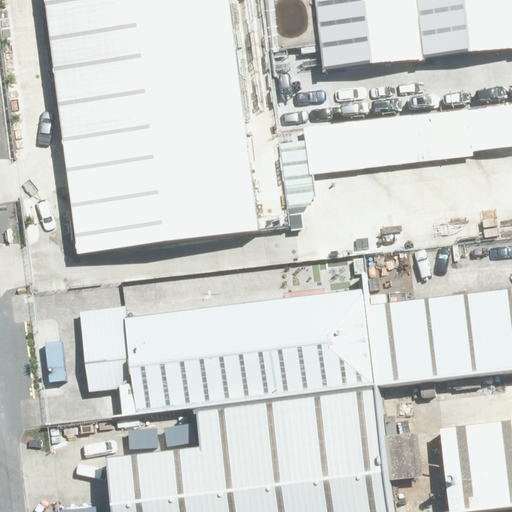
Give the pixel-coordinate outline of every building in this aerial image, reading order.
[(11,0),(45,254),(240,228),(209,0),(11,0)] [(415,0),(306,0),(315,79),(423,68),(422,60),(415,0)] [(511,0),(415,0),(422,60),(511,50),(511,0)] [(363,297),(123,322),(134,420),(194,414),(380,395),(511,381),(511,297),(365,313),(363,297)] [(104,474),(107,511),(391,511),(380,395),(194,414),(199,464),(104,474)] [(511,511),(511,423),(441,431),(448,511),(511,511)]
